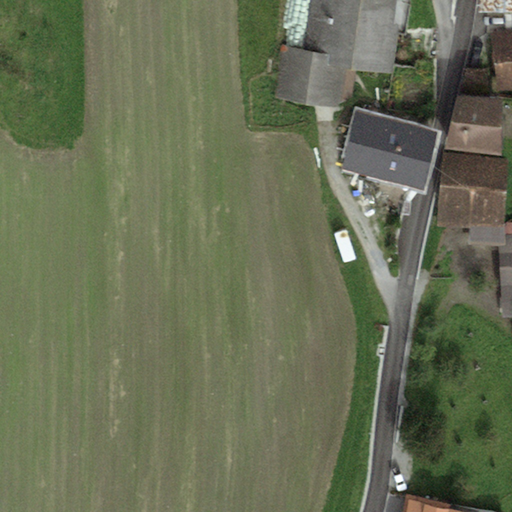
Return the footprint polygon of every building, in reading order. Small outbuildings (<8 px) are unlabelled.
[(397,0),(309,0),(302,50),(282,47),(274,100),(344,110),(346,97),(352,98),(356,69),(393,74),(400,24),(394,24),(397,0)] [(511,0),(479,0),(479,13),(511,12),(511,0)] [(511,32),(492,35),(499,92),(511,90),(511,32)] [(464,69),(457,95),(491,98),(491,70),(464,69)] [(491,98),(457,95),(445,150),(502,157),(504,100),(491,98)] [(440,133),(356,108),(338,168),(423,193),(440,133)] [(507,157),(502,157),(445,150),(437,226),(469,225),(505,224),(507,157)] [(500,318),(511,318),(511,224),(505,224),(469,225),(469,246),(499,245),(500,318)] [(401,511),(452,511),(448,511),(450,504),(405,495),(401,511)]
